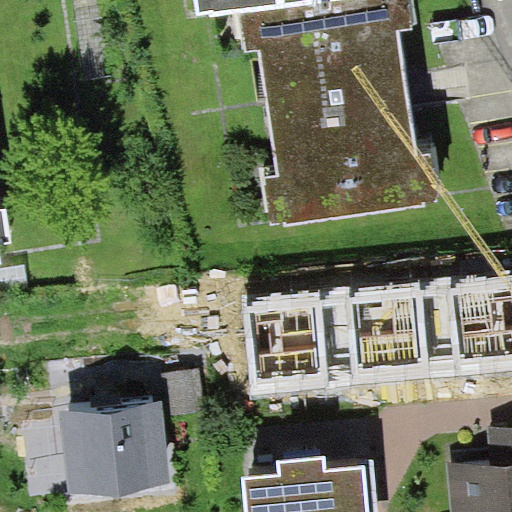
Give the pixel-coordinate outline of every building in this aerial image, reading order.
[(196,0),(198,12),(211,10),(212,16),(236,12),(314,0),(196,0)] [(314,0),(236,12),(240,37),(244,37),(246,51),(259,49),(276,165),(263,167),(271,223),(285,221),(285,226),(424,206),(423,202),(436,200),(430,155),(417,157),(407,88),(399,30),(414,28),(410,0),(314,0)] [(511,370),(511,279),(436,286),(444,377),(511,370)] [(444,377),(436,286),(333,295),(341,386),(444,377)] [(333,295),(243,303),(252,394),(341,386),(333,295)] [(161,400),(163,416),(204,411),(199,368),(150,373),(153,401),(161,400)] [(153,401),(60,411),(69,494),(170,483),(163,416),(161,400),(153,401)] [(490,459),(448,463),(452,511),(511,511),(511,425),(487,427),(490,459)] [(278,474),(242,477),(244,511),(378,511),(374,464),(327,468),(326,456),(277,460),(278,474)]
